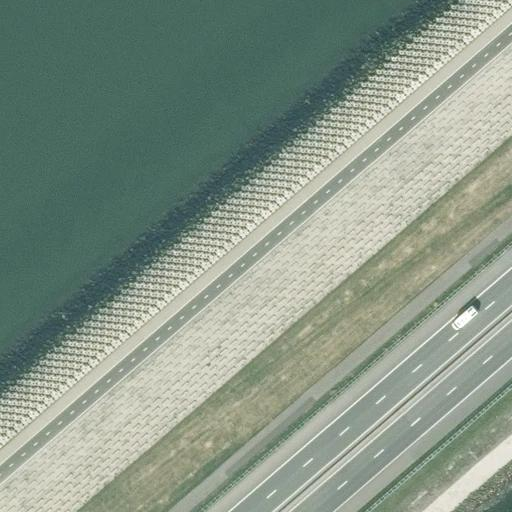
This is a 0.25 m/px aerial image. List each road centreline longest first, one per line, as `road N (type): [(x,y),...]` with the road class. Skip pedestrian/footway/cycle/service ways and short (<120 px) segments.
road 1 (motorway): [(511,286),(250,511)]
road 2 (motorway): [(311,511),(511,338)]
